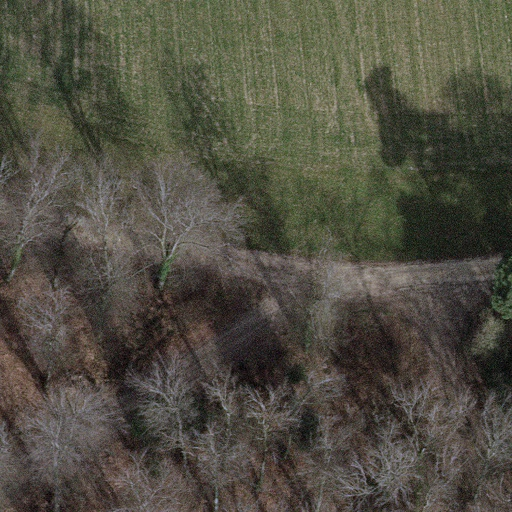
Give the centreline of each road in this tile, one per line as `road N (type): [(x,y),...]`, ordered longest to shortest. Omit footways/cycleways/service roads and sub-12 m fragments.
road 1 (track): [(511,269),(357,288),(301,306),(0,489)]
road 2 (track): [(0,193),(357,288)]
